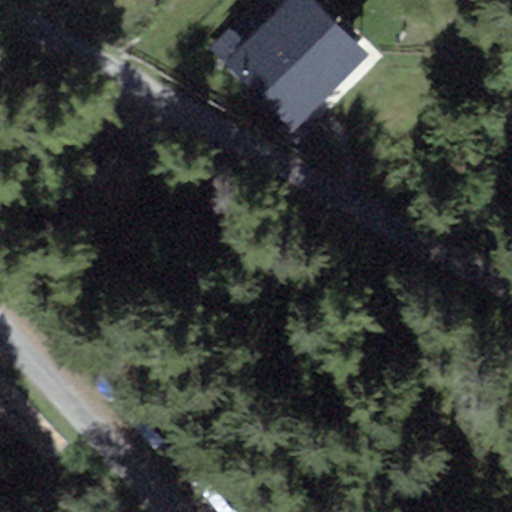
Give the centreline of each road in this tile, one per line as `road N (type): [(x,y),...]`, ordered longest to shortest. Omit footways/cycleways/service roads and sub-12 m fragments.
road 1 (track): [(0,16),(511,288)]
road 2 (track): [(0,323),(175,511)]
